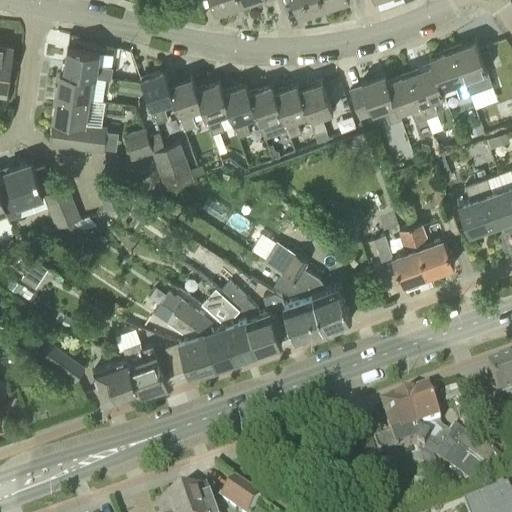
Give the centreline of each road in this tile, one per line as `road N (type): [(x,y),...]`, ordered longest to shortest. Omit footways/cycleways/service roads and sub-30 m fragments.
road 1 (tertiary): [(0,492),(511,311)]
road 2 (residential): [(40,2),(236,47),(359,39),(458,0)]
road 3 (residential): [(0,142),(19,127),(40,2)]
